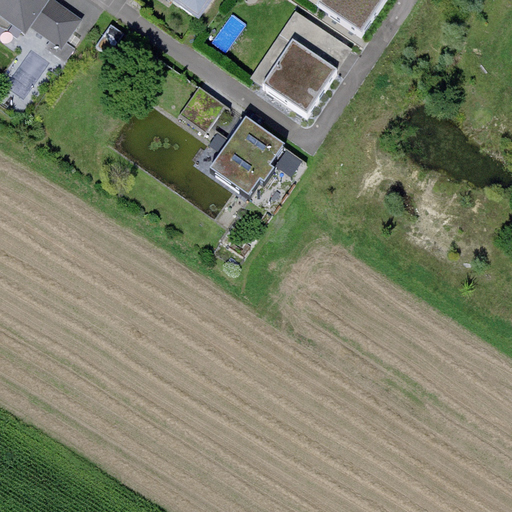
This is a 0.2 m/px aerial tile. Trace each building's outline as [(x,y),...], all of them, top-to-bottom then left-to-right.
[(0,0),(0,17),(25,35),(49,0),(0,0)] [(213,0),(176,0),(174,4),(199,21),(213,0)] [(393,0),(307,0),(305,4),(363,44),(393,0)] [(79,25),(55,8),(38,32),(56,45),(50,54),(66,65),(75,52),(65,45),(79,25)] [(355,57),(297,17),(250,85),(308,125),(355,57)] [(98,50),(110,59),(125,37),(113,29),(98,50)] [(208,136),(226,109),(200,91),(181,118),(208,136)] [(286,150),(248,123),(212,173),(250,200),(261,185),(265,188),(276,174),(271,170),(286,150)]
